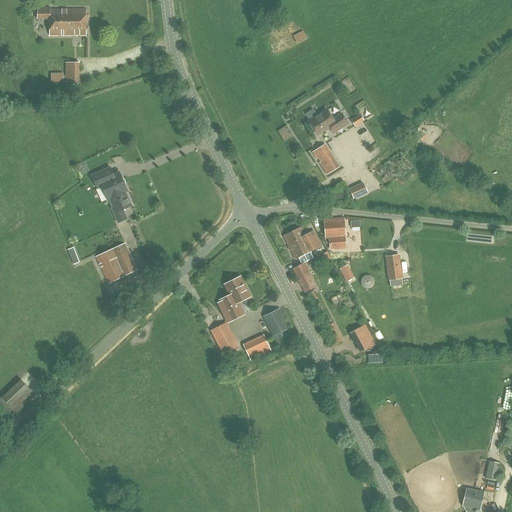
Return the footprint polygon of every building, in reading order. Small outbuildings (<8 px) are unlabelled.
[(86,35),(86,9),(49,9),(49,7),(37,7),(37,19),(49,19),(49,35),(86,35)] [(297,43),(306,39),(303,32),(294,36),(297,43)] [(67,75),(67,82),(78,82),(79,63),(67,63),(67,75)] [(51,74),(51,82),(63,82),(64,73),(51,73),(51,74)] [(332,126),(336,131),(348,123),(342,114),(333,120),(327,110),(317,116),(313,110),(306,114),(310,121),(309,122),(317,135),(329,128),(332,126)] [(364,121),(360,115),(352,120),(355,126),(364,121)] [(421,160),(416,154),(409,145),(401,151),(375,171),(389,188),(414,167),(421,160)] [(322,162),(331,157),(327,151),(318,156),(322,162)] [(110,168),(92,176),(98,188),(102,186),(108,200),(110,199),(111,202),(113,207),(112,208),(118,223),(127,219),(123,210),(131,206),(131,205),(130,206),(129,204),(130,203),(128,199),(126,198),(126,196),(125,196),(125,195),(124,193),(128,191),(119,173),(114,175),(110,168)] [(368,193),(363,183),(350,188),(355,199),(368,193)] [(329,239),(330,243),(330,249),(341,248),(346,248),(345,238),(344,218),(324,220),(325,239),(329,239)] [(305,236),(303,232),(301,228),(302,228),(301,227),(284,236),(295,259),(296,259),(308,253),(313,250),(312,250),(320,246),(313,232),(305,236)] [(137,271),(125,244),(96,257),(109,284),(137,271)] [(80,262),(74,247),(67,250),(74,265),(80,262)] [(398,255),(386,257),(390,286),(402,285),(398,255)] [(294,269),(305,292),(315,286),(304,264),(294,269)] [(352,279),(345,266),(339,269),(346,282),(352,279)] [(220,300),(221,302),(219,303),(228,322),(244,314),(238,303),(250,297),(241,277),(239,278),(236,277),(233,279),(232,281),(225,285),(230,296),(220,300)] [(291,340),(287,330),(289,329),(280,309),(264,317),(273,337),(277,347),(291,340)] [(374,322),(358,329),(366,348),(382,341),(374,322)] [(226,325),(212,332),(211,333),(224,357),(239,349),(226,325)] [(251,360),(271,351),(265,341),(246,350),(251,360)] [(496,482),(500,464),(489,462),(486,479),(496,482)] [(480,511),(484,493),(466,488),(462,507),(480,511)]
